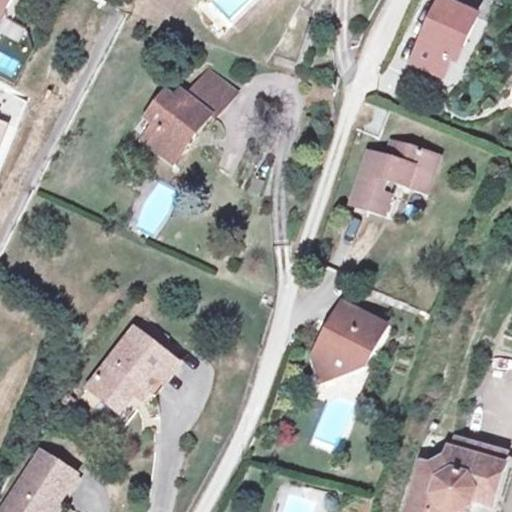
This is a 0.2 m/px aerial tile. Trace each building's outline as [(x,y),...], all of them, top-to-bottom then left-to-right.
[(442,0),(416,57),(448,72),(464,38),(471,41),(484,12),(458,0),(442,0)] [(207,114),(224,92),(198,73),(181,94),(175,91),(169,98),(161,93),(142,116),(149,122),(135,140),(157,157),(171,140),(182,148),(192,135),(187,131),(203,111),(207,114)] [(171,140),(157,157),(168,165),(182,148),(171,140)] [(428,208),(438,174),(393,160),(387,178),(368,173),(356,216),(374,221),(372,228),(391,233),(397,212),(389,210),(392,198),(428,208)] [(438,174),(428,208),(433,210),(443,176),(438,174)] [(346,305),(310,362),(314,374),(327,369),(332,382),(346,378),(353,367),(365,374),(391,332),(346,305)] [(166,344),(114,323),(86,391),(117,404),(130,374),(150,381),(166,344)] [(314,374),(319,387),(332,382),(327,369),(314,374)] [(430,459),(411,511),(465,511),(467,508),(476,510),(480,499),(501,505),(511,474),(511,464),(459,447),(452,466),(430,459)] [(72,480),(33,456),(0,510),(0,511),(45,511),(50,505),(54,508),(72,480)]
